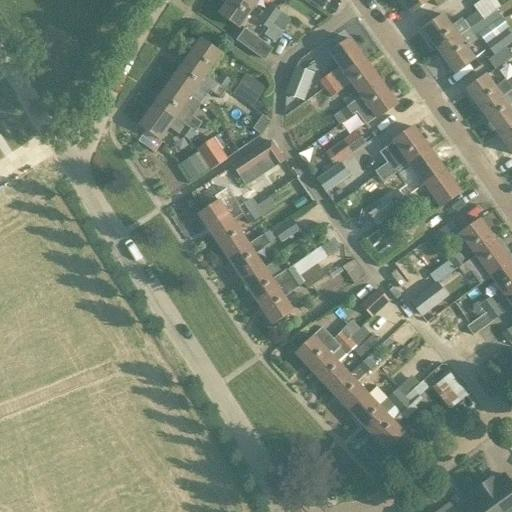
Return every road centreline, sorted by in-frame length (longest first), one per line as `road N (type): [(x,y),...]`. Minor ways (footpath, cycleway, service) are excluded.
road 1 (residential): [(511,208),(360,0)]
road 2 (residential): [(282,511),(262,462),(154,293)]
road 3 (residential): [(71,163),(160,0)]
road 4 (residential): [(0,393),(154,293)]
road 5 (residential): [(371,507),(511,404)]
road 6 (residential): [(154,293),(71,163)]
